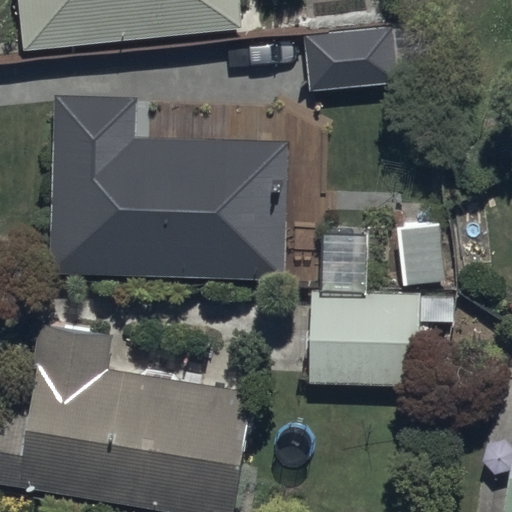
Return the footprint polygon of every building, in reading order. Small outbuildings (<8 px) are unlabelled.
[(26,0),(30,41),(249,20),(246,0),(26,0)] [(312,27),(318,85),(403,76),(397,18),(312,27)] [(55,263),(291,270),(295,132),(142,127),(143,88),(61,85),(55,263)] [(314,285),(313,377),(449,379),(450,286),(314,285)] [(0,392),(0,473),(225,511),(241,511),(263,385),(114,360),(120,326),(47,314),(32,398),(0,392)]
